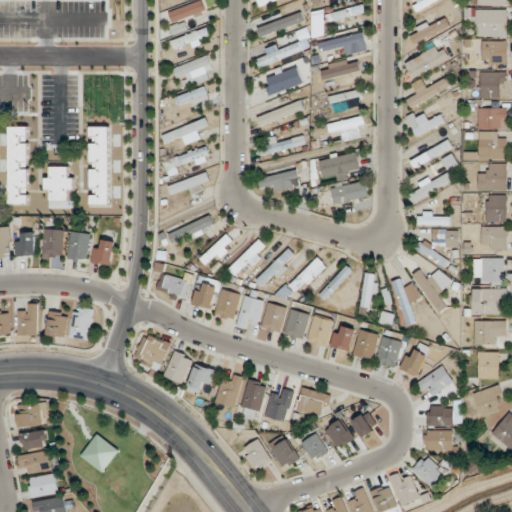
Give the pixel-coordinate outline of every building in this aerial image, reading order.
[(207,10),(203,0),(202,0),(169,12),(173,23),(207,10)] [(440,0),(420,0),(412,4),(417,12),(440,0)] [(311,15),(315,37),(328,35),(325,22),(366,14),(365,5),(311,15)] [(508,10),(475,10),(475,37),(508,37),(508,10)] [(306,23),(303,13),(257,26),(260,36),(306,23)] [(415,42),(451,26),(447,16),(411,31),(415,42)] [(211,39),(206,27),(172,41),(177,53),(211,39)] [(347,55),(369,51),(365,33),(319,42),(321,52),(346,47),(347,55)] [(266,56),(257,60),(261,69),(302,51),(297,39),(265,53),(266,56)] [(509,41),(483,41),(483,65),(509,65),(509,41)] [(451,58),(446,48),(438,52),(434,46),(405,62),(414,79),(451,58)] [(185,89),(209,79),(206,71),(214,68),(208,55),(176,69),(185,89)] [(323,77),(361,75),(360,62),(322,63),(323,77)] [(304,84),(297,65),(263,76),(270,95),(304,84)] [(507,97),(507,72),(478,72),(478,97),(507,97)] [(414,90),(416,95),(407,99),(411,108),(453,89),(447,75),(414,90)] [(210,97),(207,87),(176,96),(179,106),(210,97)] [(363,97),(362,89),(329,96),(330,104),(363,97)] [(258,117),(262,126),(304,109),(300,100),(258,117)] [(508,108),(478,108),(478,129),(508,129),(508,108)] [(408,120),(417,137),(446,122),(442,114),(431,120),(426,110),(408,120)] [(163,135),(166,143),(182,136),(186,145),(203,138),(199,130),(210,125),(207,117),(163,135)] [(341,131),(343,141),(362,137),(360,126),(365,125),(364,117),(329,124),(330,133),(341,131)] [(29,125),(9,125),(9,204),(29,204),(29,125)] [(89,205),(111,205),(111,125),(89,125),(89,205)] [(499,139),(499,131),(478,131),(478,160),(507,160),(507,139),(499,139)] [(416,169),(453,146),(448,139),(412,161),(416,169)] [(178,156),(183,168),(211,158),(207,146),(178,156)] [(364,164),(362,154),(316,163),(318,173),(364,164)] [(414,202),(455,179),(450,171),(460,165),(453,154),(442,160),(447,170),(409,191),(414,202)] [(508,164),(489,164),(489,173),(479,173),(479,191),(508,191),(508,164)] [(45,175),(45,201),(73,201),(73,166),(51,166),(51,175),(45,175)] [(202,184),(211,180),(207,171),(170,186),(173,194),(190,187),(193,195),(204,190),(202,184)] [(271,186),(271,189),(300,188),(300,173),(259,175),(260,187),(271,186)] [(332,188),(335,203),(370,197),(367,182),(332,188)] [(508,195),(487,195),(487,221),(508,221),(508,195)] [(418,225),(450,225),(450,214),(418,214),(418,225)] [(169,233),(174,245),(216,228),(211,216),(169,233)] [(508,250),(508,227),(483,227),(483,250),(508,250)] [(44,230),(44,257),(64,257),(64,230),(44,230)] [(459,246),(459,231),(448,231),(447,246),(459,246)] [(0,258),(12,258),(11,232),(0,232),(0,258)] [(36,232),(17,232),(17,255),(36,255),(36,232)] [(69,259),(89,260),(91,233),(71,232),(69,259)] [(200,256),(207,265),(234,242),(227,233),(200,256)] [(93,262),(113,265),(116,241),(97,238),(93,262)] [(229,269),(237,278),(268,247),(260,239),(229,269)] [(445,268),(450,260),(424,241),(418,250),(445,268)] [(299,257),(289,247),(257,279),(266,289),(299,257)] [(290,284),(298,293),(328,267),(319,257),(290,284)] [(506,258),(481,258),(481,282),(506,282),(506,258)] [(352,269),(344,263),(321,296),(329,301),(352,269)] [(412,277),(440,311),(447,305),(440,296),(446,292),(431,274),(428,276),(422,269),(412,277)] [(188,300),(194,283),(167,273),(161,290),(188,300)] [(364,309),(373,308),(372,296),(379,295),(378,273),(363,274),(364,309)] [(414,284),(404,288),(401,279),(392,283),(409,325),(417,322),(410,303),(420,299),(414,284)] [(193,301),(209,310),(220,289),(203,280),(193,301)] [(215,309),(230,319),(244,298),(229,288),(215,309)] [(499,314),(499,299),(507,299),(507,289),(473,289),(473,314),(499,314)] [(240,324),(259,328),(264,299),(245,296),(240,324)] [(39,303),(30,303),(30,312),(19,312),(19,336),(39,336),(39,303)] [(262,328),(280,334),(288,308),(270,303),(262,328)] [(92,340),(95,310),(76,307),(73,338),(92,340)] [(312,315),(293,309),(285,334),(303,340),(312,315)] [(0,336),(13,335),(10,311),(0,311),(0,336)] [(48,336),(68,338),(70,313),(51,311),(48,336)] [(308,341),(327,346),(334,321),(316,316),(308,341)] [(475,344),(497,344),(497,333),(507,333),(507,321),(475,321),(475,344)] [(351,352),(357,329),(338,324),(332,346),(351,352)] [(380,335),(362,329),(354,355),(372,360),(380,335)] [(172,345),(148,334),(137,355),(161,367),(172,345)] [(396,367),(403,341),(384,336),(377,362),(396,367)] [(399,364),(415,375),(433,351),(417,339),(399,364)] [(183,384),(195,360),(178,351),(165,375),(183,384)] [(499,352),(478,352),(478,379),(499,379),(499,352)] [(189,391),(204,396),(214,370),(198,364),(189,391)] [(455,381),(444,365),(422,381),(433,397),(455,381)] [(216,402),(234,408),(245,377),(235,374),(231,384),(222,382),(216,402)] [(268,384),(249,380),(241,411),(260,416),(268,384)] [(330,399),(309,386),(297,404),(318,418),(330,399)] [(482,417),(506,409),(498,386),(475,393),(482,417)] [(294,392),(284,390),(283,397),(272,395),(267,418),(287,423),(294,392)] [(47,404),(19,404),(19,427),(47,427),(47,404)] [(455,406),(428,406),(428,426),(455,426),(455,406)] [(377,428),(368,411),(352,419),(362,437),(377,428)] [(491,431),(510,451),(511,448),(511,418),(508,414),(491,431)] [(327,431),(342,450),(356,438),(341,420),(327,431)] [(51,447),(49,430),(24,434),(26,450),(51,447)] [(426,450),(454,450),(454,431),(426,431),(426,450)] [(329,453),(318,433),(302,442),(314,462),(329,453)] [(120,451),(98,434),(81,455),(102,472),(120,451)] [(269,445),(285,469),(301,459),(285,435),(269,445)] [(239,454),(257,474),(274,459),(256,439),(239,454)] [(28,466),(28,473),(54,471),(52,452),(17,455),(18,467),(28,466)] [(432,488),(446,474),(427,455),(413,469),(432,488)] [(421,499),(412,477),(402,481),(399,474),(391,477),(402,506),(421,499)] [(60,494),(59,475),(31,477),(33,497),(60,494)] [(377,511),(383,511),(397,509),(392,487),(373,491),(377,511)] [(374,511),(366,489),(356,493),(358,498),(349,501),(353,511),(374,511)] [(68,511),(64,496),(34,503),(35,511),(40,511),(42,511),(41,511),(68,511)] [(348,511),(342,497),(333,501),(337,509),(329,511),(348,511)]
